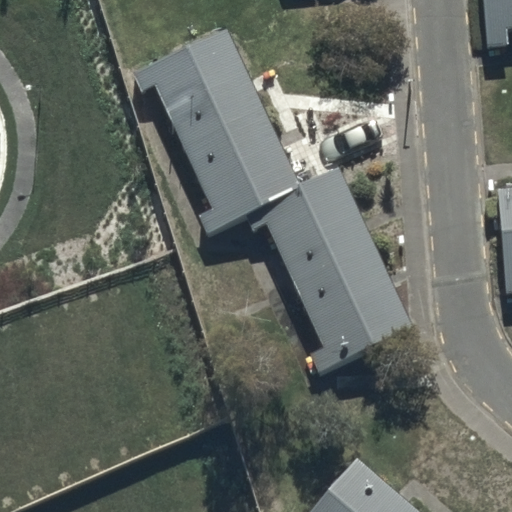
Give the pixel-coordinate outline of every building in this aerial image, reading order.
[(511,0),(480,0),(485,52),(505,50),(504,35),(511,34),(511,0)] [(140,96),(153,90),(208,214),(197,219),(206,238),(241,222),(251,243),(264,237),(316,353),(306,358),(315,379),(414,336),(341,171),(301,189),(231,32),(131,77),(140,96)] [(511,184),(498,186),(506,297),(511,297),(511,184)] [(0,473),(142,412),(90,292),(0,331),(0,473)] [(406,511),(354,465),(311,511),(406,511)] [(176,511),(158,470),(61,511),(176,511)]
